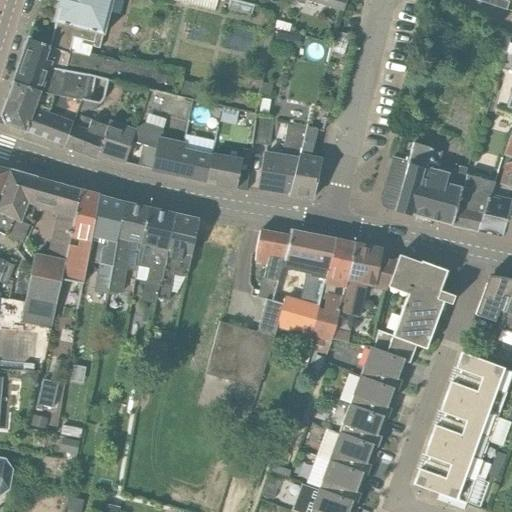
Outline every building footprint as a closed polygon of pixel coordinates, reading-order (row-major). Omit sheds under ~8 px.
[(59,0),(54,23),(57,23),(50,46),(70,53),(90,56),(92,47),(99,49),(103,36),(104,36),(113,0),(59,0)] [(316,0),(344,10),(346,0),(316,0)] [(506,10),(509,2),(505,1),(505,0),(491,0),(490,5),(506,10)] [(502,63),(511,38),(485,29),(477,54),(502,63)] [(344,56),(350,35),(337,32),(331,53),(344,56)] [(276,44),(288,46),(290,34),(277,33),(276,44)] [(50,47),(29,38),(14,82),(52,95),(99,104),(104,98),(121,102),(126,85),(175,96),(179,73),(157,71),(90,56),(70,53),(50,46),(50,47)] [(52,95),(14,82),(13,83),(8,97),(36,107),(74,122),(79,108),(71,105),(53,102),(54,100),(52,95)] [(189,100),(192,86),(179,83),(176,97),(189,100)] [(26,132),(36,107),(8,97),(1,117),(4,124),(26,132)] [(65,147),(72,126),(74,122),(36,107),(26,132),(26,133),(31,136),(65,147)] [(108,127),(89,120),(89,119),(81,116),(77,127),(72,126),(65,147),(98,159),(99,156),(111,121),(108,127)] [(269,146),(273,119),(256,116),(252,144),(269,146)] [(111,121),(99,156),(125,163),(132,141),(142,144),(139,166),(153,170),(160,138),(162,138),(165,129),(146,123),(136,129),(111,121)] [(282,155),(266,152),(260,188),(289,193),(289,195),(290,196),(298,166),(300,154),(307,126),(286,123),(282,155)] [(314,200),(324,152),(313,149),(318,129),(307,126),(300,154),(298,166),(290,196),(314,200)] [(160,138),(153,170),(207,181),(208,179),(209,179),(213,155),(182,148),(183,143),(162,138),(160,138)] [(432,150),(414,143),(408,163),(392,158),(381,198),(381,200),(381,203),(383,205),(385,207),(388,209),(416,217),(415,222),(431,226),(432,221),(452,226),(462,191),(467,175),(466,175),(467,173),(454,170),(455,166),(439,162),(441,151),(433,148),(432,150)] [(247,191),(252,151),(215,144),(213,155),(209,179),(216,181),(215,186),(247,191)] [(504,236),(511,205),(511,163),(510,163),(505,165),(500,185),(501,185),(498,196),(492,195),(479,232),(503,237),(503,235),(504,236)] [(0,232),(7,236),(13,218),(2,214),(4,208),(0,206),(0,196),(9,171),(0,168),(0,232)] [(31,176),(9,171),(0,196),(0,206),(4,208),(2,214),(13,218),(7,236),(22,243),(30,225),(21,222),(28,204),(35,207),(36,204),(29,201),(38,177),(31,175),(31,176)] [(479,232),(492,195),(491,195),(494,183),(467,175),(462,191),(452,226),(479,232)] [(65,262),(70,233),(80,190),(80,188),(38,177),(29,201),(36,204),(35,207),(55,213),(45,257),(34,254),(21,323),(51,329),(61,280),(65,262)] [(83,284),(87,261),(97,195),(80,190),(70,233),(65,262),(61,280),(83,284)] [(107,295),(107,292),(110,279),(122,202),(97,195),(87,261),(98,263),(94,292),(107,295)] [(146,207),(122,202),(110,279),(107,292),(122,293),(126,270),(136,271),(137,266),(146,207)] [(156,302),(173,214),(146,207),(137,266),(149,267),(143,300),(156,302)] [(187,277),(192,253),(199,220),(173,214),(156,302),(168,304),(174,275),(187,277)] [(294,228),(282,272),(306,282),(301,294),(294,293),(289,306),(314,314),(335,239),(294,228)] [(271,301),(277,281),(290,236),(260,231),(254,262),(267,264),(258,297),(266,299),(271,301)] [(340,313),(354,244),(335,240),(329,272),(326,271),(324,280),(318,310),(320,310),(310,336),(307,347),(301,366),(300,369),(305,370),(314,345),(321,348),(318,355),(316,354),(309,373),(318,377),(332,340),(335,330),(340,316),(340,313)] [(354,244),(340,313),(361,317),(368,285),(387,289),(388,288),(397,261),(381,257),(383,250),(354,244)] [(451,305),(454,297),(440,291),(446,273),(399,255),(397,261),(388,288),(408,295),(393,336),(378,331),(374,349),(410,363),(416,346),(426,350),(443,302),(451,305)] [(15,265),(0,259),(0,281),(7,284),(15,265)] [(507,297),(511,284),(508,283),(510,279),(497,277),(488,277),(484,288),(485,289),(479,303),(475,315),(494,322),(504,296),(507,297)] [(511,333),(511,284),(507,297),(510,298),(500,324),(499,329),(511,333)] [(271,301),(266,299),(257,332),(219,322),(205,374),(258,389),(263,372),(264,372),(277,327),(284,306),(271,302),(271,301)] [(335,330),(332,340),(348,344),(350,333),(335,330)] [(409,364),(410,363),(374,349),(371,348),(360,377),(398,391),(408,364),(409,364)] [(509,362),(511,354),(511,352),(501,348),(497,358),(509,362)] [(509,387),(511,377),(511,371),(486,362),(487,362),(461,353),(456,368),(509,387)] [(503,401),(509,387),(456,368),(450,382),(503,401)] [(388,419),(398,391),(360,377),(350,405),(388,419)] [(498,416),(503,401),(450,382),(445,397),(498,416)] [(493,431),(498,416),(445,397),(440,411),(493,431)] [(78,403),(65,401),(60,425),(72,427),(78,403)] [(378,447),(388,419),(350,405),(339,433),(378,447)] [(487,445),(493,431),(440,411),(434,426),(487,445)] [(43,429),(45,421),(34,419),(32,426),(43,429)] [(482,460),(487,445),(434,426),(429,441),(482,460)] [(367,475),(378,447),(339,433),(329,462),(367,475)] [(477,475),(482,460),(429,441),(424,455),(477,475)] [(78,445),(60,442),(57,456),(74,459),(78,445)] [(496,480),(504,457),(495,454),(487,476),(496,480)] [(471,489),(477,475),(424,455),(418,470),(471,489)] [(0,493),(3,494),(10,490),(13,470),(9,463),(0,461),(0,493)] [(274,462),(271,471),(287,476),(290,467),(274,462)] [(357,503),(367,475),(329,462),(319,490),(357,503)] [(466,504),(471,489),(418,470),(413,485),(438,494),(466,504)] [(353,511),(357,503),(319,490),(304,484),(293,511),(353,511)] [(266,486),(262,497),(270,500),(274,489),(266,486)] [(78,511),(81,498),(67,494),(64,511),(78,511)]
